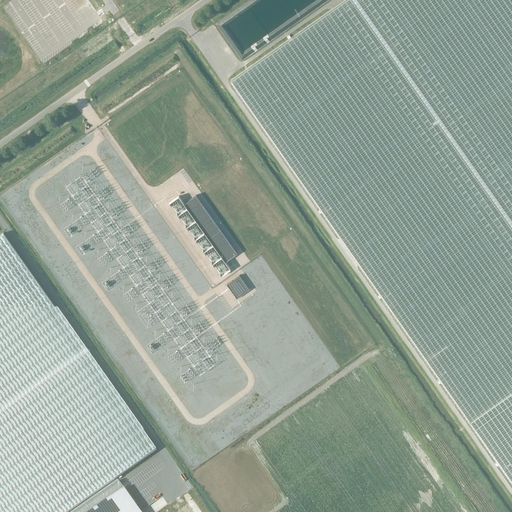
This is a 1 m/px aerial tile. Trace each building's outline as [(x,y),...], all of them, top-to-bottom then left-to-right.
[(511,0),(349,0),(230,85),(470,426),(511,397),(511,0)] [(140,112),(170,94),(158,76),(128,94),(138,110),(126,118),(130,124),(143,116),(140,112)] [(191,117),(206,140),(209,136),(210,135),(212,138),(213,138),(216,141),(211,141),(211,143),(215,143),(217,140),(217,138),(221,138),(218,135),(216,133),(216,131),(212,128),(212,118),(216,116),(198,90),(194,90),(183,97),(181,94),(175,98),(180,106),(187,111),(187,113),(191,118),(191,117)] [(179,196),(168,203),(221,276),(230,269),(225,262),(237,253),(196,195),(184,203),(179,196)] [(72,511),(68,511),(156,450),(3,233),(0,235),(0,511),(138,511),(117,481),(72,511)] [(237,299),(249,290),(239,275),(227,284),(237,299)] [(511,410),(480,433),(511,479),(511,410)] [(139,510),(140,511),(152,511),(165,504),(159,496),(139,510)]
